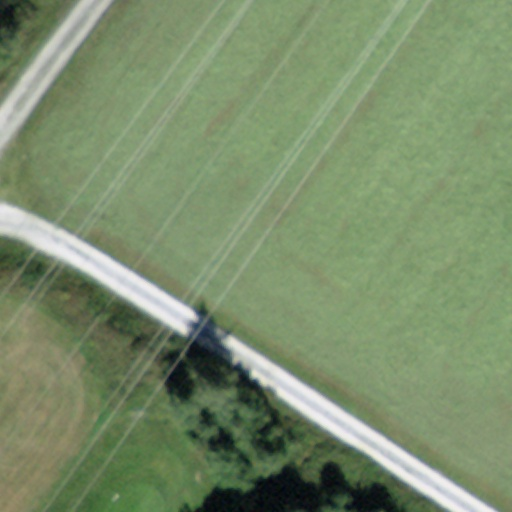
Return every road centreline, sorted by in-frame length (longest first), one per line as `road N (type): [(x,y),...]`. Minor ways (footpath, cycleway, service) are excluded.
road 1 (track): [(0,217),(39,230),(465,511)]
road 2 (track): [(0,133),(101,0)]
